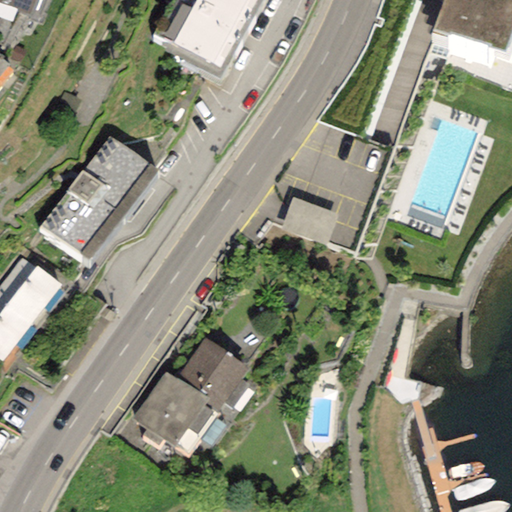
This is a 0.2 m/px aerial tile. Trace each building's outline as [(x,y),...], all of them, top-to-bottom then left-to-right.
[(36,0),(0,0),(0,4),(30,17),(36,0)] [(260,0),(174,0),(152,41),(220,76),(260,0)] [(511,0),(449,0),(426,63),(495,88),(511,41),(511,0)] [(0,59),(0,81),(11,68),(0,59)] [(40,234),(89,270),(158,178),(110,142),(40,234)] [(287,214),(277,238),(316,254),(326,229),(287,214)] [(60,290),(20,260),(0,287),(0,305),(31,329),(60,290)] [(31,329),(0,305),(0,364),(2,366),(31,329)] [(204,342),(176,384),(209,405),(204,412),(212,418),(218,421),(250,372),(204,342)] [(176,384),(165,376),(133,425),(176,453),(177,451),(187,457),(212,418),(204,412),(209,405),(176,384)]
